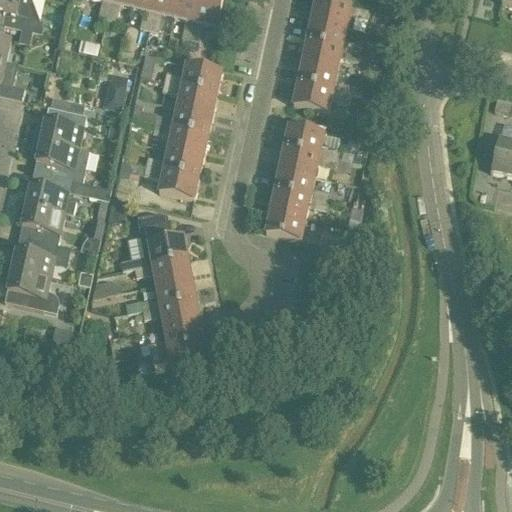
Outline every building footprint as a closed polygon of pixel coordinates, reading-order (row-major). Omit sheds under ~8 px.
[(34,37),(37,38),(40,25),(29,0),(0,0),(0,16),(7,18),(4,30),(6,31),(22,35),(34,37)] [(108,25),(113,0),(90,0),(91,1),(104,4),(99,23),(108,25)] [(133,11),(135,0),(113,0),(108,25),(117,27),(121,8),(133,11)] [(150,35),(158,0),(135,0),(133,11),(145,14),(141,33),(150,35)] [(175,21),(180,0),(158,0),(150,35),(159,37),(163,18),(175,21)] [(192,45),(202,0),(180,0),(175,21),(187,24),(182,43),(192,45)] [(202,0),(192,45),(189,54),(198,56),(205,29),(218,32),(225,0),(202,0)] [(511,11),(511,0),(503,0),(502,9),(511,11)] [(312,25),(347,33),(350,21),(367,24),(369,15),(317,4),(312,25)] [(51,25),(72,28),(74,8),(54,5),(51,25)] [(345,45),(347,33),(312,25),(307,46),(360,58),(363,49),(345,45)] [(4,30),(0,29),(0,65),(7,67),(11,46),(3,43),(6,31),(4,30)] [(30,50),(33,37),(34,37),(22,35),(19,48),(30,50)] [(107,60),(109,48),(89,44),(87,55),(107,60)] [(358,67),(360,58),(307,46),(303,67),(339,75),(341,63),(358,67)] [(13,91),(18,69),(7,67),(0,65),(0,101),(23,106),(26,94),(13,91)] [(336,87),(339,75),(303,67),(298,88),(352,100),(354,91),(336,87)] [(165,87),(218,99),(223,77),(189,70),(186,83),(167,79),(165,87)] [(214,120),(218,99),(165,87),(163,96),(182,101),(179,112),(214,120)] [(350,109),(352,100),(298,88),(293,110),(329,118),(332,106),(350,109)] [(509,119),(511,106),(499,104),(497,116),(509,119)] [(132,123),(141,125),(144,110),(135,108),(132,123)] [(80,155),(80,154),(85,133),(87,121),(49,112),(46,124),(45,130),(41,129),(37,132),(34,144),(80,155)] [(209,141),(214,120),(179,112),(176,124),(158,120),(156,129),(209,141)] [(204,162),(209,141),(156,129),(154,139),(172,143),(170,154),(204,162)] [(284,153),(338,165),(339,155),(322,151),(324,139),(289,132),(284,153)] [(90,156),(80,154),(80,155),(34,144),(31,156),(34,160),(38,161),(34,179),(83,190),(83,189),(90,156)] [(511,182),(511,147),(500,145),(493,177),(492,177),(492,178),(511,182)] [(336,174),(338,165),(284,153),(280,174),(315,182),(318,170),(336,174)] [(200,183),(204,162),(170,154),(167,167),(149,163),(147,171),(200,183)] [(163,185),(160,197),(195,205),(200,183),(147,171),(145,181),(163,185)] [(313,194),(315,182),(280,174),(275,195),(329,207),(330,198),(313,194)] [(112,195),(83,189),(83,190),(34,179),(27,210),(26,211),(66,220),(66,218),(74,220),(77,206),(70,200),(71,198),(109,207),(112,195)] [(327,216),(329,207),(275,195),(271,216),(306,224),(309,212),(327,216)] [(26,211),(27,210),(23,209),(19,211),(17,221),(19,224),(23,225),(19,243),(59,252),(66,220),(26,211)] [(304,236),(306,224),(271,216),(266,238),(319,249),(321,240),(304,236)] [(135,273),(189,263),(185,241),(172,243),(168,221),(159,219),(138,223),(145,262),(133,264),(135,273)] [(98,260),(105,227),(92,225),(88,242),(83,249),(81,256),(98,260)] [(56,262),(59,252),(19,243),(17,253),(12,275),(51,284),(56,262)] [(157,291),(193,284),(189,263),(135,273),(137,283),(155,280),(157,291)] [(49,296),(51,284),(12,275),(5,307),(58,319),(60,309),(59,306),(58,302),(56,300),(53,298),(51,297),(49,296)] [(143,316),(197,306),(193,284),(157,291),(160,303),(126,309),(128,319),(143,316)] [(106,300),(104,287),(96,289),(93,303),(106,300)] [(165,334),(201,327),(197,306),(143,316),(145,325),(163,322),(165,334)] [(151,359),(205,349),(201,327),(165,334),(168,345),(149,349),(151,359)] [(205,349),(151,359),(152,368),(171,364),(174,377),(209,370),(205,349)]
